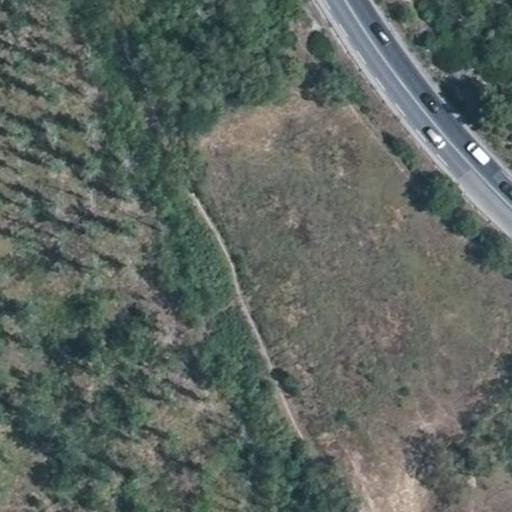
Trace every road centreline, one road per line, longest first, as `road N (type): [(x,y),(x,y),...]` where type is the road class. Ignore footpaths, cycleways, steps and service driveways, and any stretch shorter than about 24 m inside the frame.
road 1 (track): [(347,511),(126,74),(101,0)]
road 2 (trunk): [(313,0),(331,41),(511,219)]
road 3 (primary): [(342,0),(428,120),(511,206)]
